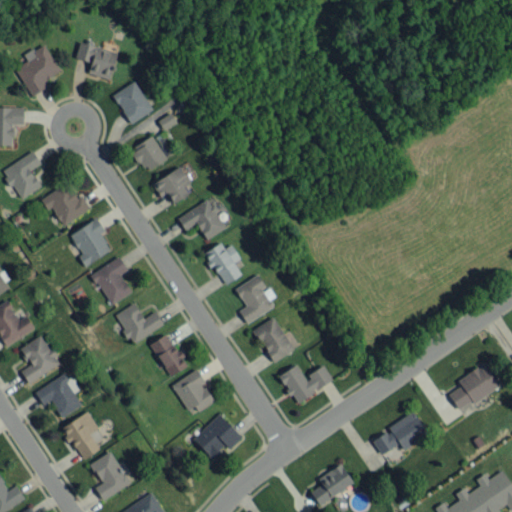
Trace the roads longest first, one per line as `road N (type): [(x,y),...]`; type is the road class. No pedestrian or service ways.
road 1 (residential): [(511,298),(213,511)]
road 2 (residential): [(89,149),(291,450)]
road 3 (residential): [(0,400),(73,511)]
